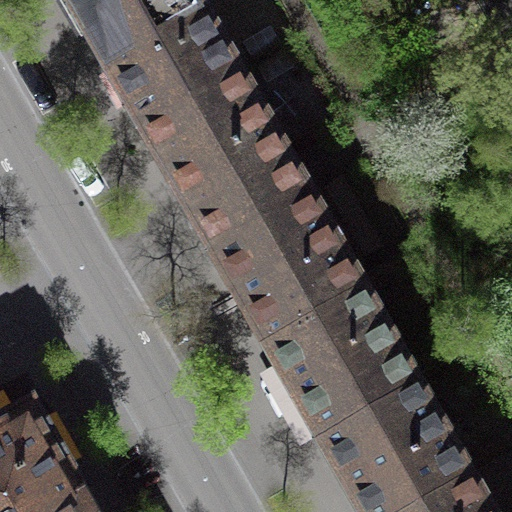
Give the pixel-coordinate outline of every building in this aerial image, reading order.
[(86,27),(89,32),(145,0),(71,0),(87,27),(86,27)] [(143,126),(235,73),(193,0),(145,0),(89,32),(91,35),(92,35),(109,64),(108,64),(117,81),(118,81),(130,101),(129,102),(135,113),(143,126)] [(511,0),(476,0),(481,8),(503,47),(511,42),(511,0)] [(235,73),(143,126),(149,136),(156,147),(157,147),(172,174),(171,175),(176,183),(177,182),(192,210),(212,246),(217,243),(218,244),(301,197),(300,195),(304,193),(235,73)] [(268,343),(360,290),(346,266),(379,247),(341,180),(308,199),(304,193),(300,195),(301,197),(218,244),(217,243),(212,246),(216,253),(217,253),(234,282),(233,283),(238,291),(239,290),(256,319),(255,320),(261,330),(268,343)] [(409,251),(357,281),(362,289),(414,259),(412,255),(409,251)] [(414,259),(362,289),(368,299),(420,268),(417,264),(414,259)] [(414,383),(360,290),(268,343),(274,354),(281,365),(282,365),(298,394),(297,394),(302,403),(303,402),(320,431),(319,432),(321,436),(414,383)] [(414,383),(321,436),(324,440),(325,439),(341,468),(340,469),(345,477),(346,477),(363,506),(362,506),(365,511),(404,511),(467,476),(414,383)] [(0,511),(48,511),(79,494),(71,481),(34,416),(30,409),(0,426),(0,511)] [(481,500),(467,476),(404,511),(511,511),(511,465),(491,477),(481,500)] [(89,511),(79,494),(48,511),(89,511)]
